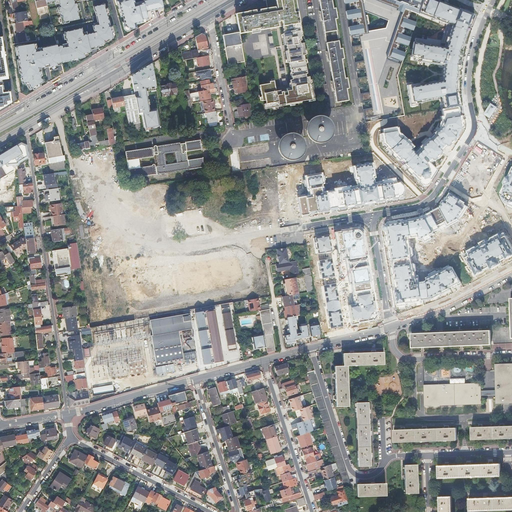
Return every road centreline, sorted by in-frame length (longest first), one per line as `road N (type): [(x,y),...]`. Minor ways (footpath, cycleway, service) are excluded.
road 1 (unknown): [(59,119),(75,205),(94,227),(171,247),(274,230)]
road 2 (residential): [(24,127),(66,414)]
road 3 (residential): [(370,216),(424,201),(472,135),(470,62),(487,10)]
road 4 (residential): [(425,453),(387,454),(365,477),(348,471),(310,349)]
road 5 (residential): [(209,511),(69,437)]
road 6 (residential): [(263,361),(311,511)]
road 7 (residential): [(511,352),(412,357),(394,350),(390,326)]
road 8 (residential): [(237,511),(196,379)]
road 9 (tertiary): [(66,414),(196,379)]
road 10 (tertiary): [(390,326),(511,271)]
road 11 (primary): [(211,13),(109,77)]
